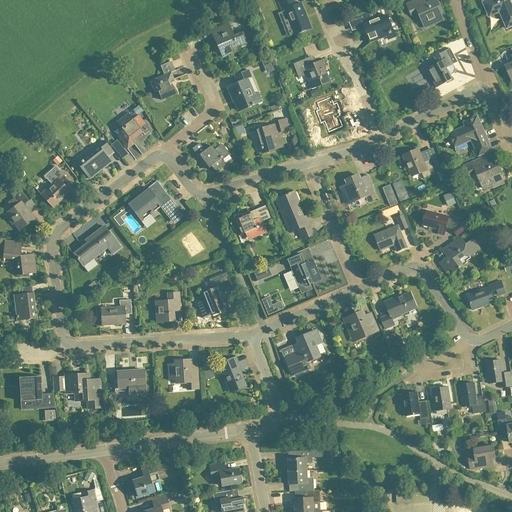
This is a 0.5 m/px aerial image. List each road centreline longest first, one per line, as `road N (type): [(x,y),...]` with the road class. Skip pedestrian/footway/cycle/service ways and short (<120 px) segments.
road 1 (residential): [(161,157),(54,236),(67,345)]
road 2 (residential): [(67,345),(250,336)]
road 3 (residential): [(306,165),(203,195),(161,157)]
road 4 (residential): [(380,141),(320,0)]
road 5 (residential): [(359,290),(420,272),(469,340)]
road 6 (unclassified): [(107,451),(250,431)]
road 7 (residential): [(359,290),(306,165)]
road 8 (residential): [(161,157),(212,111),(192,49)]
